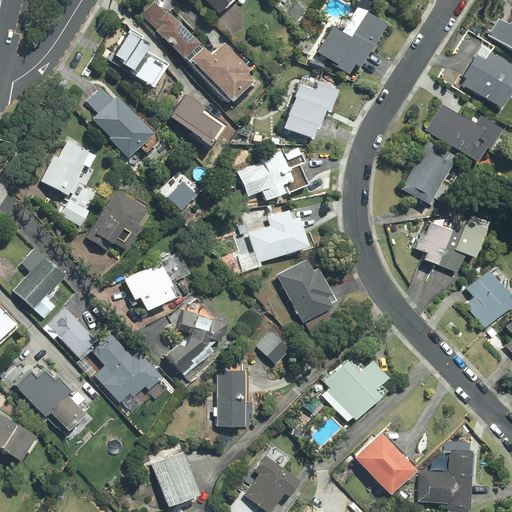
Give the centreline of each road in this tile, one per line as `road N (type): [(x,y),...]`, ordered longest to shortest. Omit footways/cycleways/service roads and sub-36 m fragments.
road 1 (residential): [(511,431),(392,306),(356,226),(355,186),(368,139),(451,0)]
road 2 (unclassified): [(81,0),(40,61),(13,82),(0,78)]
